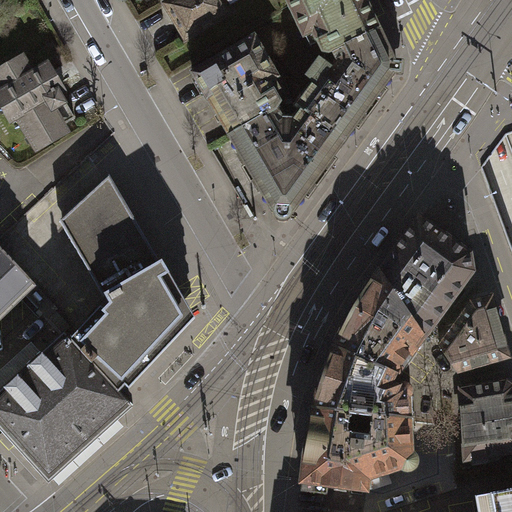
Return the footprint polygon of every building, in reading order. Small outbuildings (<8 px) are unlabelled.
[(171,0),(165,4),(186,38),(231,11),(223,0),(171,0)] [(328,55),(333,53),(380,30),(371,11),(365,0),(286,0),(304,37),(313,33),(323,54),(328,55)] [(396,63),(380,30),(333,53),(338,63),(333,70),(320,61),(307,77),(313,82),(295,107),(295,108),(299,112),(301,109),(345,142),(371,107),(394,75),(402,76),(403,64),(396,63)] [(230,137),(277,109),(280,103),(268,83),(277,78),(254,39),(219,60),(218,59),(192,74),(207,100),(208,100),(230,137)] [(0,87),(3,93),(0,94),(0,101),(11,120),(18,116),(37,149),(66,132),(62,126),(75,118),(60,92),(62,91),(48,67),(32,76),(22,58),(0,71),(0,87)] [(277,111),(277,109),(230,137),(278,220),(287,221),(296,210),(296,209),(328,164),(345,142),(301,109),(299,112),(295,108),(295,107),(277,111)] [(160,263),(109,176),(60,222),(104,297),(105,297),(104,295),(160,263)] [(471,255),(419,217),(380,270),(424,337),(425,338),(473,273),(471,255)] [(0,320),(35,286),(0,247),(0,320)] [(120,397),(121,396),(118,393),(125,385),(129,389),(195,319),(162,262),(160,263),(104,295),(105,297),(110,305),(105,311),(101,307),(69,341),(120,397)] [(397,374),(424,337),(380,270),(368,288),(355,308),(348,310),(342,321),(344,328),(335,347),(397,374)] [(509,358),(492,299),(473,304),(440,347),(456,371),(509,358)] [(0,391),(0,428),(49,482),(132,407),(121,396),(120,397),(69,341),(62,334),(41,354),(0,391)] [(0,391),(41,354),(31,343),(0,370),(0,391)] [(397,374),(335,347),(334,349),(331,352),(328,356),(327,361),(328,367),(323,378),(321,387),(317,391),(314,396),(314,401),(315,407),(314,408),(350,413),(351,405),(373,408),(372,415),(409,419),(408,398),(411,396),(412,391),(410,386),(407,384),(402,383),(398,385),(393,383),(397,374)] [(511,385),(507,382),(461,389),(466,460),(511,451),(511,385)] [(350,413),(314,408),(308,439),(302,443),(301,456),(305,461),(302,482),(304,482),(303,490),(326,493),(327,485),(367,490),(368,478),(401,468),(402,470),(406,471),(411,471),(415,468),(417,464),(417,459),(415,455),(411,452),(409,419),(372,415),(370,435),(348,432),(350,413)] [(511,511),(511,489),(475,496),(478,511),(511,511)]
